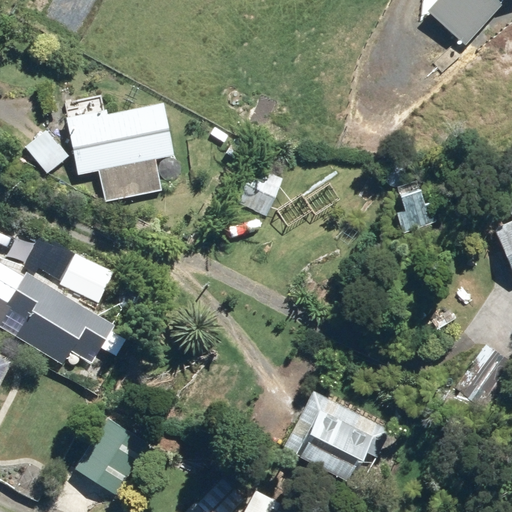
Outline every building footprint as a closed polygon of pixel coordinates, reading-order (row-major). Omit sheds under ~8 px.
[(426,0),(423,3),(464,41),(500,0),(426,0)] [(104,109),(62,116),(72,173),(96,169),(102,200),(158,190),(152,159),(171,155),(161,103),(105,113),(104,109)] [(66,155),(43,129),(22,147),(45,173),(66,155)] [(254,212),(268,173),(244,163),(230,202),(254,212)] [(207,173),(200,191),(214,196),(220,178),(207,173)] [(435,219),(419,176),(386,189),(402,231),(435,219)] [(511,218),(490,228),(509,272),(511,270),(511,218)] [(56,283),(95,302),(111,271),(71,252),(56,283)] [(456,271),(443,261),(425,286),(439,296),(456,271)] [(0,303),(0,328),(59,364),(67,352),(81,360),(87,350),(93,353),(111,325),(22,270),(1,303),(0,303)] [(417,329),(451,327),(450,312),(416,314),(417,329)] [(489,400),(511,368),(511,365),(483,344),(459,378),(489,400)] [(386,429),(306,388),(277,447),(356,487),(386,429)] [(150,438),(108,411),(74,462),(116,493),(150,438)] [(201,511),(225,511),(241,495),(223,479),(196,507),(201,511)] [(281,511),(272,507),(274,503),(248,490),(237,511),(281,511)]
